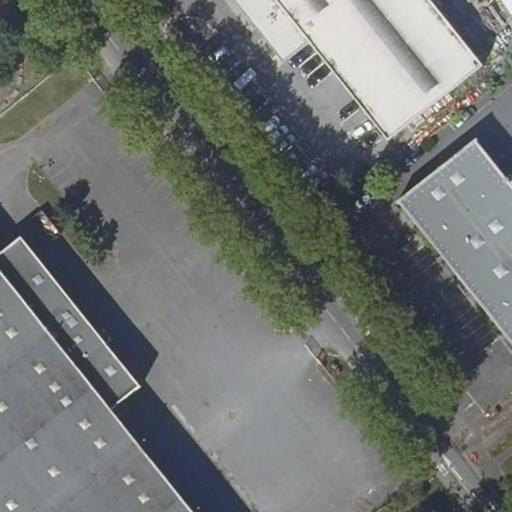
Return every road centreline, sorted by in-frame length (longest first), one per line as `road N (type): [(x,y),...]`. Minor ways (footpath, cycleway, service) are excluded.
road 1 (unclassified): [(84,0),(496,511)]
road 2 (unknown): [(511,90),(296,263)]
